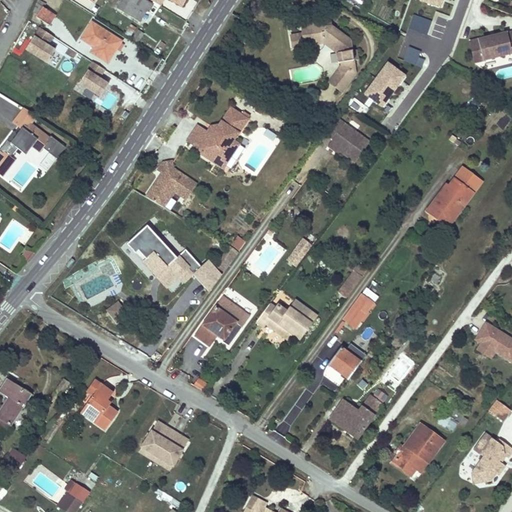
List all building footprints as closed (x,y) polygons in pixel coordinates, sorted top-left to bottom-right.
[(36,17),(49,26),(54,16),(42,9),(45,5),(37,0),(31,11),(37,15),(36,17)] [(146,12),(151,5),(144,0),(120,0),(116,7),(117,9),(136,22),(143,10),(146,12)] [(418,0),(418,1),(441,8),(443,0),(418,0)] [(143,10),(136,22),(139,23),(146,12),(143,10)] [(432,22),(413,15),(409,27),(427,34),(432,22)] [(121,41),(91,23),(81,39),(101,51),(97,56),(107,63),(121,41)] [(292,47),(304,46),(324,43),(336,52),(337,63),(340,63),(352,61),(349,41),(330,27),(325,28),(324,23),(301,26),(302,35),(291,36),(292,47)] [(52,36),(38,28),(25,49),(45,61),(52,50),(46,46),(52,36)] [(137,42),(143,34),(138,31),(132,39),(137,42)] [(477,41),(483,62),(511,54),(511,53),(511,32),(506,34),(506,33),(477,41)] [(477,41),(469,43),(475,64),(483,62),(477,41)] [(419,53),(407,48),(402,60),(421,68),(424,60),(417,58),(419,53)] [(346,71),(353,70),(352,61),(340,63),(341,66),(338,69),(344,74),(346,71)] [(103,70),(92,63),(78,84),(98,97),(107,84),(97,78),(103,70)] [(403,77),(386,65),(365,95),(382,107),(403,77)] [(338,69),(329,83),(342,92),(354,74),(353,70),(346,71),(344,74),(338,69)] [(206,131),(197,124),(186,139),(196,146),(202,150),(199,153),(202,155),(207,147),(217,153),(214,158),(225,166),(235,151),(239,144),(234,141),(243,126),(241,125),(246,118),(230,107),(218,125),(211,134),(206,131)] [(13,131),(0,148),(0,173),(2,176),(14,161),(9,158),(17,148),(20,144),(24,147),(28,143),(32,146),(39,152),(42,148),(49,154),(58,142),(50,136),(49,138),(30,124),(37,118),(26,111),(16,124),(18,125),(21,128),(17,134),(13,131)] [(369,143),(335,118),(324,134),(332,139),(329,144),(339,152),(354,163),(369,143)] [(18,125),(13,131),(17,134),(21,128),(18,125)] [(211,125),(206,131),(211,134),(218,125),(211,125)] [(266,129),(263,134),(273,140),(276,135),(266,129)] [(58,142),(49,154),(56,159),(65,147),(58,142)] [(20,144),(17,148),(25,155),(32,146),(28,143),(24,147),(20,144)] [(339,152),(329,144),(327,146),(338,154),(339,152)] [(207,147),(202,155),(211,161),(214,158),(217,153),(207,147)] [(235,151),(225,166),(238,164),(235,151)] [(225,166),(214,158),(211,161),(222,169),(225,166)] [(184,199),(193,183),(168,169),(168,162),(159,163),(154,171),(161,175),(159,179),(154,180),(153,182),(144,197),(162,208),(171,192),(184,199)] [(446,187),(426,213),(435,220),(437,217),(450,226),(480,184),(462,171),(448,189),(446,187)] [(450,226),(437,217),(435,220),(447,229),(450,226)] [(177,257),(156,235),(138,251),(146,259),(144,261),(158,276),(161,272),(170,282),(179,274),(187,267),(194,274),(202,266),(186,249),(177,257)] [(240,252),(246,242),(237,236),(230,247),(240,252)] [(296,267),(311,246),(302,240),(287,260),(296,267)] [(146,259),(138,251),(136,252),(144,261),(146,259)] [(158,276),(144,261),(140,264),(154,279),(158,276)] [(208,261),(193,277),(208,292),(224,277),(208,261)] [(187,267),(179,274),(186,281),(194,274),(187,267)] [(353,271),(338,292),(346,298),(361,278),(353,271)] [(158,276),(167,286),(170,282),(161,272),(158,276)] [(361,295),(343,320),(355,328),(373,304),(361,295)] [(249,316),(222,298),(203,324),(193,338),(207,348),(217,334),(224,339),(222,342),(229,346),(243,328),(241,327),(249,316)] [(118,302),(107,309),(116,321),(126,314),(118,302)] [(276,309),(269,304),(256,322),(263,327),(266,323),(283,336),(291,327),(302,335),(316,317),(295,302),(287,312),(278,306),(276,309)] [(511,359),(511,339),(485,323),(480,330),(484,332),(478,342),(481,343),(494,351),(511,362),(511,359)] [(291,327),(283,336),(288,340),(291,334),(295,337),(298,340),(302,335),(291,327)] [(361,336),(369,341),(374,333),(367,328),(361,336)] [(478,342),(484,332),(480,330),(475,340),(478,342)] [(23,337),(17,343),(24,348),(29,342),(23,337)] [(378,339),(360,362),(372,371),(380,361),(377,359),(388,346),(378,339)] [(490,358),(494,351),(481,343),(477,350),(490,358)] [(360,362),(340,348),(328,365),(347,380),(360,362)] [(31,395),(6,379),(0,389),(0,392),(9,398),(3,407),(0,411),(0,419),(10,425),(11,426),(31,395)] [(64,379),(54,393),(61,397),(70,384),(64,379)] [(100,385),(95,381),(88,392),(93,396),(100,385)] [(93,396),(81,412),(105,430),(117,413),(110,408),(112,405),(108,403),(115,395),(100,385),(93,396)] [(358,411),(343,400),(329,419),(344,430),(346,426),(359,436),(382,404),(370,395),(358,411)] [(509,411),(495,401),(487,412),(501,422),(509,411)] [(0,405),(0,426),(7,431),(10,425),(0,419),(0,411),(3,407),(0,405)] [(449,405),(437,423),(446,429),(458,411),(449,405)] [(455,421),(464,427),(467,421),(459,415),(455,421)] [(155,425),(164,431),(166,428),(157,422),(155,425)] [(444,442),(421,424),(392,463),(411,476),(423,459),(427,462),(444,442)] [(155,425),(143,443),(173,463),(185,445),(177,440),(179,437),(166,428),(164,431),(155,425)] [(359,436),(346,426),(344,430),(356,439),(359,436)] [(511,453),(511,449),(500,441),(498,444),(485,434),(474,450),(484,457),(478,466),(482,469),(478,474),(479,483),(492,482),(497,475),(499,476),(506,467),(497,461),(502,455),(508,459),(511,453)] [(179,437),(177,440),(185,445),(187,442),(179,437)] [(173,463),(143,443),(140,448),(170,467),(173,463)] [(11,447),(4,458),(17,466),(24,455),(11,447)] [(479,483),(478,474),(482,469),(478,466),(472,474),(473,483),(479,483)] [(78,485),(71,481),(65,489),(71,493),(78,485)] [(69,495),(62,506),(69,511),(74,511),(81,503),(69,495)] [(269,511),(264,509),(267,504),(252,496),(243,511),(284,511),(279,509),(277,511),(269,511)]
